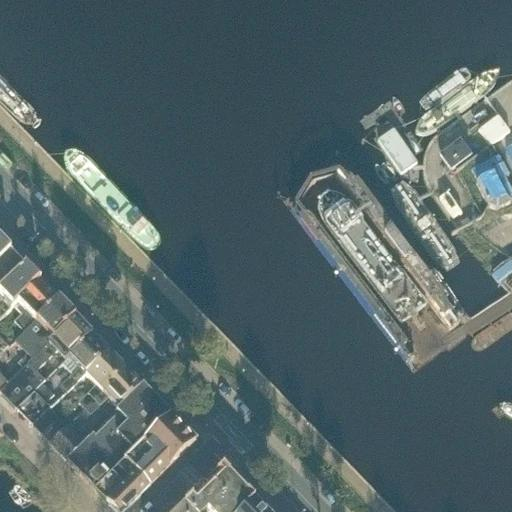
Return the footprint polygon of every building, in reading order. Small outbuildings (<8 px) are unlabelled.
[(483,123),(502,150),(511,142),(511,120),(504,109),(483,123)] [(472,133),(448,145),(457,163),(480,151),(472,133)] [(509,179),(493,148),(472,164),(475,171),(472,173),(478,185),(476,186),(488,209),(497,212),(511,205),(511,204),(511,203),(511,195),(505,182),(509,179)] [(471,212),(439,159),(427,166),(458,220),(471,212)] [(424,376),(477,335),(339,160),(286,202),(424,376)] [(0,263),(11,253),(0,242),(0,263)] [(0,291),(25,268),(11,253),(0,263),(0,291)] [(14,310),(41,285),(25,268),(0,291),(0,302),(3,300),(10,308),(7,312),(9,315),(14,310)] [(23,335),(58,302),(41,285),(14,310),(21,318),(14,325),(23,335)] [(57,304),(58,303),(58,302),(23,335),(14,344),(31,363),(75,320),(74,319),(73,320),(57,304)] [(65,363),(69,360),(92,338),(75,320),(31,363),(26,369),(8,386),(0,394),(16,412),(33,395),(45,384),(35,374),(57,354),(65,363)] [(67,395),(85,377),(108,354),(92,338),(69,360),(79,371),(61,389),(67,395)] [(92,403),(101,394),(125,371),(108,354),(85,377),(96,388),(87,397),(92,403)] [(119,412),(142,389),(125,371),(101,394),(92,403),(84,411),(90,418),(108,400),(119,412)] [(0,394),(8,386),(0,377),(0,394)] [(142,391),(143,390),(142,389),(119,412),(83,447),(66,464),(94,492),(123,465),(170,418),(169,417),(168,418),(165,415),(165,414),(152,407),(149,404),(142,391)] [(33,429),(50,413),(33,395),(16,412),(33,429)] [(92,403),(87,397),(78,405),(84,411),(92,403)] [(66,430),(50,413),(33,429),(50,446),(66,430)] [(149,491),(196,445),(170,418),(123,465),(134,476),(149,491)] [(83,447),(66,430),(50,446),(66,464),(83,447)] [(106,505),(134,476),(123,465),(94,492),(106,505)] [(225,475),(219,475),(184,511),(185,511),(244,511),(253,504),(246,497),(246,496),(227,476),(226,476),(225,475)] [(112,511),(128,511),(149,491),(134,476),(106,505),(112,511)]
